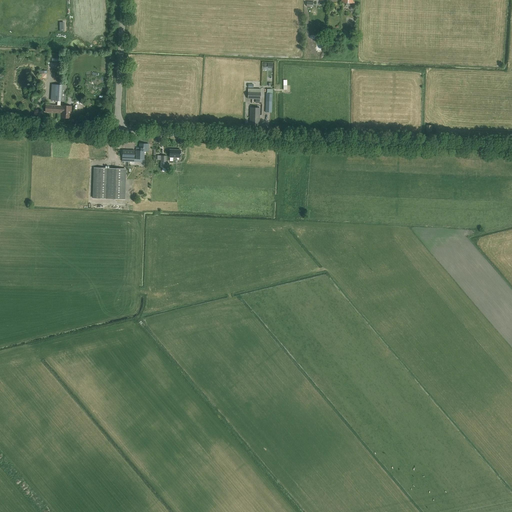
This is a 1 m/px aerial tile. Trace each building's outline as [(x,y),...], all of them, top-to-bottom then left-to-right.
[(264,62),(264,72),(273,72),(273,67),(268,67),(268,62),(264,62)] [(53,85),(52,101),(64,101),(65,85),(53,85)] [(59,113),(60,106),(45,105),(45,112),(59,113)] [(61,106),(60,106),(59,113),(60,113),(60,118),(70,118),(71,106),(61,105),(61,106)] [(259,126),(260,108),(250,108),(250,125),(259,126)] [(144,151),(146,151),(147,151),(148,144),(139,144),(139,150),(136,150),(136,159),(143,159),(144,151)] [(169,157),(180,158),(181,150),(170,149),(169,157)] [(134,159),(134,150),(122,150),(122,158),(134,159)] [(125,169),(95,168),(93,198),(124,199),(125,169)]
